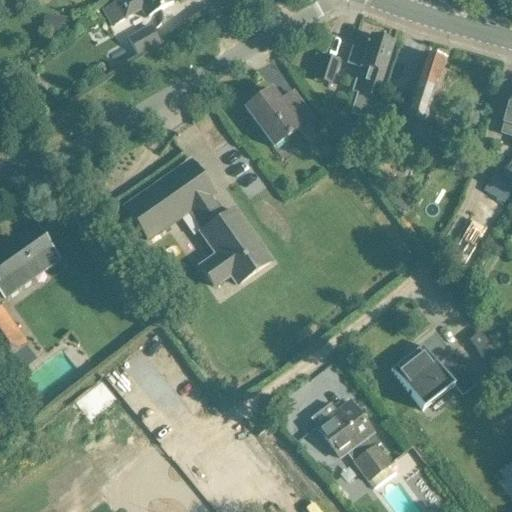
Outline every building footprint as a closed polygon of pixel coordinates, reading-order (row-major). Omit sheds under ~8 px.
[(145,20),(174,4),(171,0),(122,0),(102,11),(111,27),(141,12),(145,20)] [(52,33),(64,34),(65,19),(53,19),(52,33)] [(137,56),(160,43),(151,28),(128,40),(137,56)] [(369,121),(387,63),(393,44),(371,37),(365,53),(352,49),(347,65),(358,69),(351,94),(356,96),(350,115),(369,121)] [(407,106),(397,136),(419,143),(436,92),(446,61),(424,54),(407,106)] [(330,85),(338,61),(323,56),(315,81),(330,85)] [(1,62),(0,62),(0,80),(10,72),(1,62)] [(326,138),(302,106),(289,115),(271,91),(258,101),(260,104),(249,112),(247,110),(245,111),(274,149),(298,131),(312,149),(326,138)] [(505,125),(502,136),(511,138),(511,106),(506,125),(505,125)] [(270,264),(233,212),(224,218),(210,199),(213,197),(190,164),(125,210),(148,242),(190,212),(201,205),(215,225),(204,232),(201,234),(217,257),(201,269),(214,289),(231,277),(238,287),(270,264)] [(511,191),(511,176),(499,168),(485,191),(505,203),(511,191)] [(29,281),(25,274),(53,254),(34,227),(18,239),(0,250),(0,293),(4,300),(31,281),(30,280),(29,281)] [(26,346),(0,308),(0,364),(10,379),(27,367),(16,352),(26,346)] [(480,335),(467,345),(491,374),(503,365),(480,335)] [(451,385),(466,374),(452,355),(436,366),(422,347),(412,355),(411,354),(410,354),(411,356),(401,363),(400,362),(399,362),(400,364),(390,372),(422,413),(423,412),(421,409),(450,386),(452,389),(454,388),(451,385)] [(118,401),(103,382),(75,404),(90,423),(118,401)] [(331,406),(310,421),(316,429),(340,460),(347,455),(368,484),(390,511),(421,511),(388,469),(391,466),(377,447),(380,445),(349,404),(336,414),(331,406)] [(205,511),(212,511),(260,473),(231,438),(162,493),(177,511),(189,511),(199,504),(205,511)] [(410,454),(402,460),(410,472),(418,465),(410,454)]
